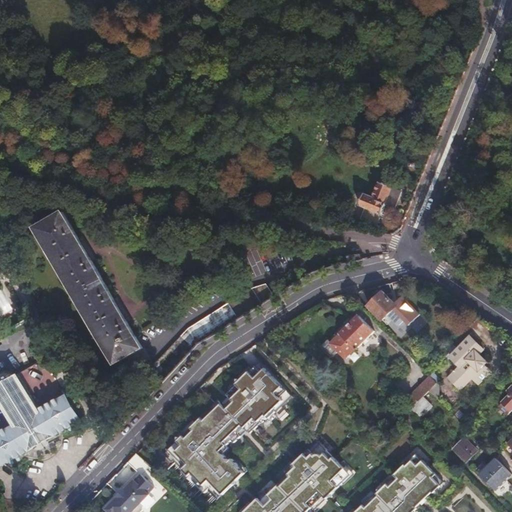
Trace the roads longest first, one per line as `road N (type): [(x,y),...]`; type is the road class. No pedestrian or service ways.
road 1 (residential): [(59,511),(209,355),(319,286),(395,266),(405,251)]
road 2 (tertiary): [(405,251),(344,235),(134,209),(0,169)]
road 3 (secondary): [(405,251),(502,0)]
road 4 (secondary): [(511,321),(405,251)]
